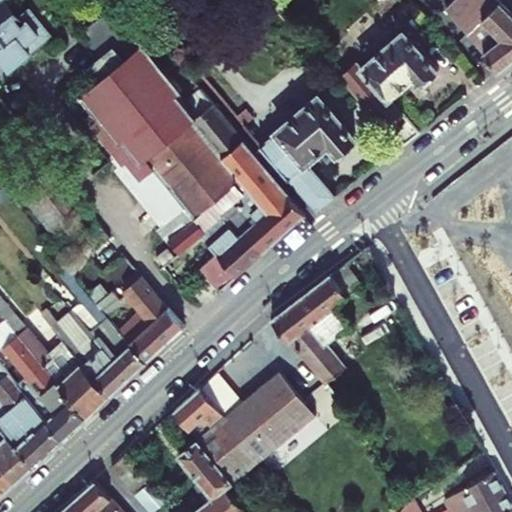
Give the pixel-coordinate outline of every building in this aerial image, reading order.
[(0,0),(0,58),(9,69),(50,35),(34,15),(28,20),(24,14),(17,20),(6,6),(12,1),(11,0),(0,0)] [(126,0),(117,0),(100,14),(121,41),(115,45),(125,58),(144,42),(155,33),(126,0)] [(499,0),(453,0),(446,7),(468,34),(501,1),(499,0)] [(501,1),(468,34),(498,71),(511,59),(511,12),(511,11),(501,1)] [(80,31),(100,57),(115,45),(121,41),(100,14),(80,31)] [(331,67),(339,76),(402,146),(420,131),(390,96),(415,75),(422,84),(439,68),(404,29),(362,66),(357,61),(346,71),(337,62),(331,67)] [(240,234),(259,255),(265,250),(271,244),(253,224),(254,223),(226,189),(224,191),(212,176),(228,162),(193,120),(196,117),(184,102),(178,93),(181,90),(144,42),(125,58),(115,45),(100,57),(86,68),(96,81),(81,93),(100,116),(91,123),(124,163),(117,169),(151,211),(165,200),(175,213),(161,224),(157,228),(170,244),(171,243),(179,252),(202,234),(206,231),(200,224),(205,219),(209,224),(221,215),(239,235),(240,234)] [(287,229),(306,213),(201,87),(184,102),(196,117),(193,120),(228,162),(212,176),(224,191),(226,189),(254,223),(253,224),(271,244),(287,229)] [(320,94),(261,145),(318,210),(337,196),(307,161),(319,151),(329,142),(338,152),(356,137),(320,94)] [(511,120),(493,134),(511,160),(511,120)] [(319,151),(328,161),(338,152),(329,142),(319,151)] [(21,187),(55,229),(88,202),(54,160),(21,187)] [(151,211),(161,224),(175,213),(165,200),(151,211)] [(202,266),(221,289),(231,280),(248,264),(259,255),(240,234),(239,235),(221,215),(209,224),(205,219),(200,224),(206,231),(202,234),(218,252),(202,266)] [(65,264),(76,278),(90,254),(111,237),(102,226),(61,260),(65,264)] [(170,246),(159,255),(166,263),(177,254),(170,246)] [(363,284),(347,262),(273,318),(327,383),(347,367),(327,342),(350,324),(336,305),(363,284)] [(139,368),(148,360),(121,331),(120,330),(106,314),(89,293),(76,278),(65,264),(58,271),(83,301),(73,309),(130,377),(139,368)] [(164,344),(185,325),(142,274),(123,289),(140,309),(134,315),(135,317),(120,330),(121,331),(148,360),(164,344)] [(89,293),(106,314),(122,302),(113,290),(109,293),(101,283),(89,293)] [(0,310),(19,334),(27,326),(0,293),(0,310)] [(43,314),(53,327),(60,321),(47,306),(41,312),(43,314)] [(71,350),(111,395),(119,387),(130,377),(73,309),(60,321),(53,327),(63,341),(71,350)] [(88,416),(111,395),(71,350),(63,341),(49,353),(27,326),(19,334),(59,383),(88,416)] [(26,394),(63,439),(88,416),(59,383),(19,334),(4,347),(28,376),(18,384),(26,394)] [(0,424),(8,434),(35,466),(63,439),(26,394),(18,384),(0,362),(0,394),(0,395),(0,424)] [(242,401),(217,371),(200,386),(225,414),(198,437),(234,481),(316,414),(280,370),(242,401)] [(225,414),(200,386),(175,409),(198,437),(225,414)] [(0,461),(17,482),(35,466),(8,434),(0,424),(0,461)] [(213,496),(227,487),(234,481),(198,437),(179,453),(213,496)] [(153,511),(169,497),(129,451),(112,465),(153,511)] [(0,497),(17,482),(0,461),(0,497)] [(440,511),(465,511),(506,490),(496,470),(444,498),(449,507),(440,511)] [(207,501),(213,496),(200,479),(193,484),(207,501)] [(95,511),(112,497),(97,480),(59,511),(95,511)] [(227,487),(213,496),(207,501),(193,511),(242,511),(246,509),(227,487)] [(511,499),(506,490),(465,511),(506,511),(511,509),(511,499)] [(410,499),(399,511),(423,511),(414,496),(410,499)] [(124,511),(112,497),(95,511),(124,511)]
